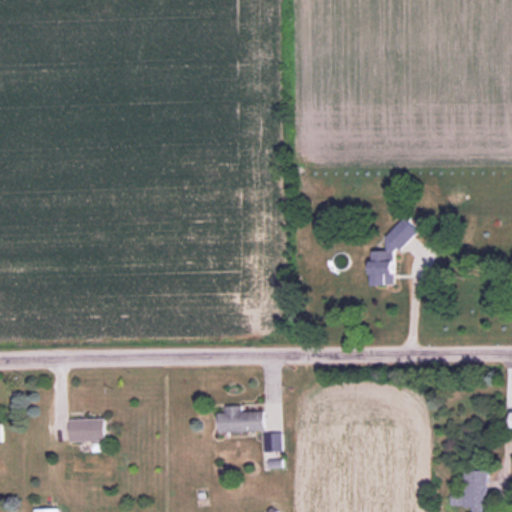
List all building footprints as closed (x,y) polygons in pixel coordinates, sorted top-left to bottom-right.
[(373,251),(375,287),(397,286),(396,249),(407,249),(407,239),(418,239),(417,225),(387,226),(388,251),(373,251)] [(220,431),(266,431),(266,411),(243,411),(243,408),(220,408),(220,431)] [(107,439),(107,418),(72,418),(72,439),(107,439)] [(266,450),(284,450),(284,433),(266,433),(266,450)] [(490,471),(467,471),(467,492),(452,492),(452,508),(490,508),(490,471)]
